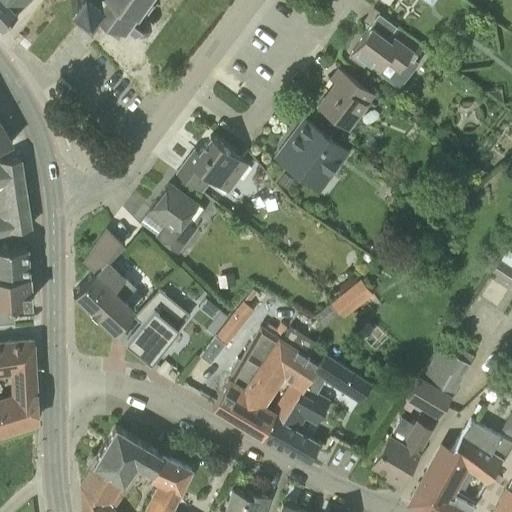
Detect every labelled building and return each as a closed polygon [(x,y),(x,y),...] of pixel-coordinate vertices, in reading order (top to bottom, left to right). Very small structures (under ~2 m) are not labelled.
[(0,0),(0,27),(1,29),(16,14),(16,13),(28,0),(0,0)] [(86,0),(134,34),(136,32),(140,34),(147,33),(151,27),(150,20),(147,18),(149,15),(145,12),(153,0),(86,0)] [(387,39),(370,26),(350,54),(363,64),(366,60),(379,69),(386,59),(399,68),(408,56),(412,60),(421,48),(395,29),(387,39)] [(442,81),(450,68),(436,58),(427,71),(442,81)] [(346,128),(373,92),(340,68),(331,80),(335,83),(318,107),(346,128)] [(345,148),(306,119),(296,133),(297,134),(291,143),(286,139),(274,156),(316,187),(345,148)] [(0,120),(0,145),(12,142),(0,120)] [(247,162),(230,149),(211,135),(199,151),(194,147),(176,172),(200,190),(210,178),(227,190),(247,162)] [(0,233),(7,232),(30,226),(20,157),(0,159),(0,233)] [(292,179),(283,172),(277,181),(286,188),(292,179)] [(177,250),(194,228),(183,220),(196,202),(169,182),(149,209),(167,222),(157,235),(177,250)] [(112,330),(134,308),(123,298),(133,287),(124,278),(125,277),(107,260),(124,243),(106,226),(83,261),(93,270),(72,292),(112,330)] [(0,275),(29,272),(27,245),(0,246),(0,275)] [(371,256),(364,251),(360,256),(368,261),(371,256)] [(511,284),(511,267),(499,259),(491,271),(511,284)] [(0,303),(30,301),(29,272),(0,275),(0,303)] [(221,286),(231,285),(230,275),(220,276),(221,286)] [(343,317),(372,293),(360,278),(313,315),(322,326),(340,313),(343,317)] [(141,320),(125,340),(150,360),(189,312),(158,287),(134,314),(141,320)] [(198,306),(212,317),(219,308),(204,297),(198,306)] [(243,299),(237,307),(216,333),(227,342),(248,316),(254,308),(243,299)] [(12,308),(0,310),(0,321),(14,320),(12,308)] [(227,314),(219,308),(204,327),(213,333),(227,314)] [(267,329),(278,337),(286,324),(280,321),(276,327),(270,324),(267,329)] [(265,361),(265,362),(228,415),(257,432),(267,413),(256,406),(277,370),(291,378),(268,413),(281,420),(303,385),(319,361),(307,353),(315,340),(289,324),(281,338),(265,361)] [(267,329),(261,325),(246,350),(248,351),(231,378),(229,377),(216,399),(212,405),(212,406),(228,415),(265,362),(265,361),(281,338),(278,337),(267,329)] [(35,368),(33,340),(0,343),(0,369),(14,367),(14,368),(35,368)] [(451,394),(469,363),(439,345),(421,375),(420,375),(405,397),(414,401),(438,415),(451,394)] [(268,413),(257,432),(261,434),(265,437),(307,460),(317,441),(296,429),(304,415),(316,422),(329,400),(315,392),(324,379),(340,389),(352,370),(324,353),(319,361),(303,385),(281,420),(268,413)] [(0,428),(38,417),(36,389),(17,397),(0,402),(0,428)] [(409,410),(414,401),(405,397),(401,405),(409,410)] [(511,407),(502,427),(511,431),(511,407)] [(488,478),(511,440),(487,427),(471,418),(449,450),(440,445),(408,502),(434,511),(467,511),(473,504),(471,503),(458,496),(471,474),(484,482),(485,483),(488,478)] [(400,481),(431,428),(416,420),(403,442),(389,434),(371,464),(400,481)] [(150,468),(161,452),(160,451),(115,424),(80,483),(82,511),(114,511),(106,501),(138,457),(150,468)] [(161,452),(150,468),(147,473),(157,479),(144,511),(169,511),(191,466),(161,452)] [(511,511),(511,490),(506,488),(494,511),(511,511)] [(246,494),(232,489),(224,510),(218,509),(216,511),(263,511),(269,497),(248,489),(246,494)] [(298,505),(296,501),(289,498),(284,500),(283,503),(282,502),(278,511),(306,511),(307,511),(297,508),(298,505)]
